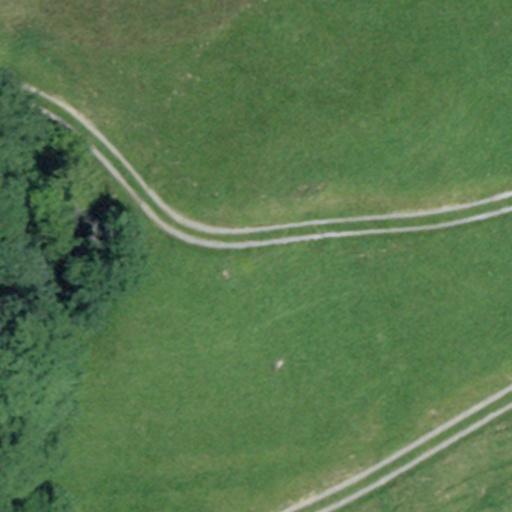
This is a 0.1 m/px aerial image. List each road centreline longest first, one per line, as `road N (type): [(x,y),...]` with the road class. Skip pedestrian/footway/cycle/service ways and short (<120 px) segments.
road 1 (track): [(511,198),(409,221),(181,232),(90,141),(0,85)]
road 2 (track): [(306,511),(511,403)]
